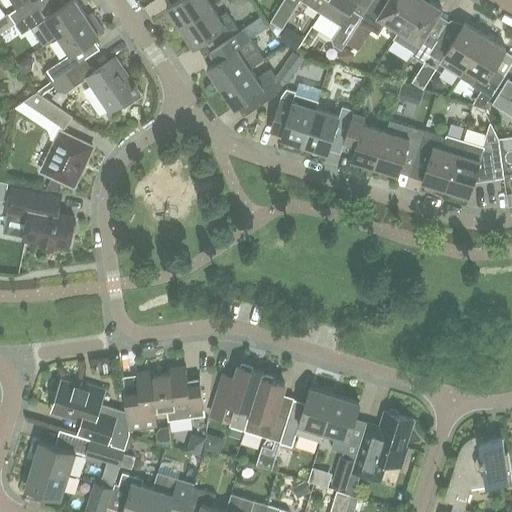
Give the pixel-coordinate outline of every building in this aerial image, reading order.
[(8,13),(15,23),(35,9),(28,0),(10,0),(11,1),(12,0),(20,0),(22,3),(8,13)] [(69,0),(45,16),(58,35),(87,15),(76,0),(69,0)] [(173,0),(166,5),(180,25),(211,4),(208,0),(173,0)] [(297,3),(292,0),(281,0),(270,19),(282,26),(297,3)] [(320,11),(326,0),(301,0),(309,4),(320,11)] [(332,43),(341,49),(357,23),(363,15),(351,7),(355,0),(326,0),(320,11),(340,23),(331,39),(332,43)] [(371,0),(363,15),(357,23),(376,35),(384,22),(397,31),(416,0),(386,0),(384,4),(377,0),(371,0)] [(441,7),(429,0),(416,0),(397,31),(393,38),(414,51),(411,56),(422,63),(437,38),(427,31),(441,7)] [(212,33),(218,43),(239,29),(226,11),(219,16),(211,4),(180,25),(193,46),(212,33)] [(22,33),(42,19),(35,9),(15,23),(22,33)] [(87,15),(58,35),(70,53),(99,34),(105,30),(92,11),(87,15)] [(444,55),(464,67),(485,34),(464,21),(453,39),(441,32),(428,54),(440,61),(444,55)] [(264,57),(257,47),(243,26),(239,29),(218,43),(224,53),(207,66),(220,86),(250,66),(250,67),(264,57)] [(494,65),(506,47),(485,34),(464,67),(476,74),(471,82),(492,94),(506,73),(494,65)] [(65,71),(73,66),(66,56),(46,69),(53,79),(65,71)] [(85,58),(73,66),(65,71),(74,85),(87,76),(110,110),(123,101),(125,105),(140,95),(135,88),(137,86),(135,83),(133,84),(114,56),(94,70),(85,58)] [(256,76),(250,67),(250,66),(220,86),(234,106),(252,94),(259,104),(275,93),(282,84),(270,67),(256,76)] [(511,79),(507,77),(492,102),(511,115),(511,79)] [(300,142),(304,143),(316,107),(318,99),(295,92),(295,90),(286,87),(281,95),(269,130),(281,133),(281,136),(284,137),(284,139),(291,144),(299,144),(300,142)] [(36,91),(23,100),(64,128),(72,115),(36,91)] [(338,114),(316,107),(304,143),(308,144),(307,147),(314,151),(323,152),(324,149),(327,151),(335,128),(346,131),(353,111),(354,108),(342,105),(338,114)] [(375,165),(386,129),(362,122),(365,115),(353,111),(346,131),(342,144),(354,147),(351,158),(375,165)] [(386,129),(375,165),(398,173),(404,152),(416,156),(425,129),(390,118),(386,129)] [(428,160),(422,180),(445,187),(461,138),(447,133),(446,136),(425,129),(416,156),(428,160)] [(74,185),(92,145),(60,130),(41,170),(74,185)] [(491,150),(485,148),(485,145),(461,138),(445,187),(469,195),(473,180),(495,177),(491,150)] [(42,193),(12,187),(7,210),(28,214),(24,236),(41,239),(41,241),(45,246),(49,246),(53,243),(54,242),(68,245),(71,231),(75,230),(76,224),(73,221),(74,216),(39,208),(42,193)] [(261,375),(262,375),(263,371),(262,370),(262,371),(241,364),(240,363),(230,393),(219,389),(211,413),(246,424),(249,412),(250,407),(251,407),(261,375)] [(170,372),(162,373),(166,407),(177,405),(179,408),(181,417),(204,414),(199,377),(187,379),(185,365),(169,367),(170,372)] [(154,411),(156,408),(166,407),(162,373),(154,374),(153,369),(137,371),(139,389),(124,391),(129,424),(156,421),(154,411)] [(283,382),(262,375),(261,375),(251,407),(250,407),(249,412),(246,424),(244,428),(257,432),(281,439),(288,416),(288,415),(275,411),(284,381),(283,381),(283,382)] [(99,403),(104,389),(82,382),(81,386),(62,380),(53,409),(83,418),(79,432),(107,441),(107,443),(125,448),(130,432),(129,428),(123,426),(125,421),(115,418),(115,416),(112,416),(115,408),(99,403)] [(299,419),(288,416),(281,439),(280,442),(292,445),(296,433),(320,440),(324,430),(335,394),(310,386),(299,419)] [(335,394),(324,430),(335,433),(331,447),(344,451),(360,401),(335,394)] [(362,436),(354,458),(351,470),(381,480),(387,461),(401,465),(407,445),(405,445),(413,418),(399,414),(398,410),(391,408),(388,410),(385,409),(375,440),(362,436)] [(468,439),(459,451),(445,498),(465,504),(470,485),(511,479),(511,478),(508,450),(504,451),(502,436),(481,439),(480,434),(468,439)] [(85,453),(120,464),(124,449),(90,438),(85,453)] [(35,454),(32,462),(68,474),(75,450),(40,439),(39,442),(33,442),(30,450),(35,454)] [(332,483),(345,487),(351,470),(354,458),(341,454),(332,483)] [(61,497),(68,474),(32,462),(25,486),(61,497)] [(144,511),(153,486),(142,483),(143,477),(122,471),(118,483),(130,486),(121,511),(144,511)] [(157,473),(153,486),(144,511),(168,511),(170,505),(186,510),(193,485),(157,473)] [(105,511),(113,486),(94,480),(86,505),(105,511)] [(212,505),(216,492),(193,485),(186,510),(193,511),(224,511),(225,509),(212,505)] [(231,491),(225,509),(224,511),(264,511),(267,503),(231,491)] [(343,511),(346,504),(333,500),(329,511),(343,511)] [(280,507),(267,503),(264,511),(290,511),(289,509),(280,507)]
